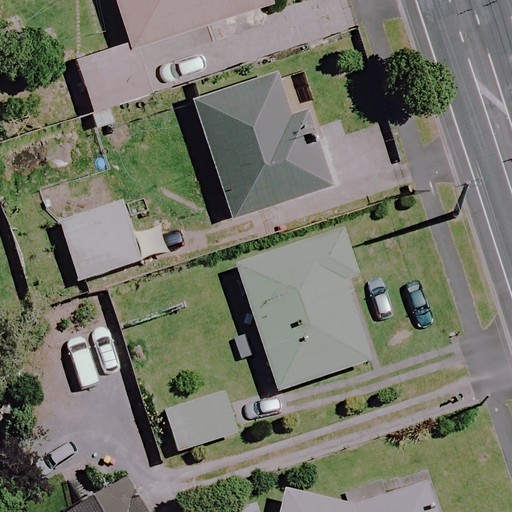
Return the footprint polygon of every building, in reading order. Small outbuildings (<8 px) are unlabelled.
[(133,50),(259,9),(255,0),(109,0),(125,48),(73,64),(89,114),(148,96),(133,50)] [(338,60),(297,74),(333,179),(373,166),(338,60)] [(308,196),(271,78),(188,103),(225,222),(308,196)] [(138,270),(122,210),(59,227),(76,287),(138,270)] [(354,283),(340,239),(235,273),(276,398),(370,367),(343,286),(354,283)] [(236,439),(222,398),(163,418),(177,459),(236,439)] [(429,511),(424,493),(354,511),(281,496),(277,511),(429,511)] [(137,511),(128,496),(99,511),(137,511)]
